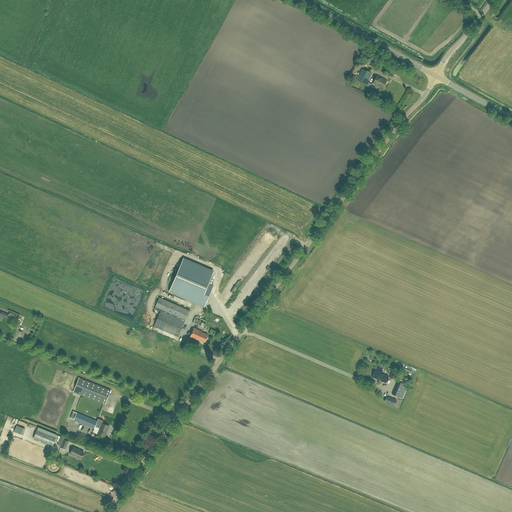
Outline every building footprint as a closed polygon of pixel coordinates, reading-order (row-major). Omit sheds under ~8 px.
[(372,74),(362,69),(356,80),(366,85),(372,74)] [(386,81),(377,75),(373,84),(382,89),(386,81)] [(286,243),(290,237),(286,233),(281,239),(286,243)] [(205,294),(214,270),(183,258),(170,294),(205,307),(209,296),(205,294)] [(190,311),(160,298),(155,307),(161,310),(154,327),(178,337),(190,311)] [(206,321),(196,316),(193,323),(203,328),(206,321)] [(202,332),(194,328),(190,338),(195,340),(196,339),(204,343),(208,336),(202,333),(202,332)] [(381,369),(379,368),(377,369),(376,371),(375,370),(372,377),(378,380),(381,381),(382,381),(385,382),(388,376),(381,373),(382,371),(381,369)] [(397,373),(392,371),(389,378),(394,380),(397,373)] [(110,391),(78,378),(72,392),(104,405),(110,391)] [(403,384),(397,382),(392,395),(401,398),(406,386),(402,384),(403,384)] [(396,400),(386,396),(384,402),(394,406),(396,400)] [(97,422),(73,412),(70,418),(74,420),(73,420),(94,429),(95,427),(99,429),(97,435),(104,438),(109,426),(101,423),(101,424),(96,422),(97,422)] [(15,431),(22,434),(24,428),(17,425),(15,431)] [(57,435),(44,430),(43,433),(37,430),(34,439),(53,446),(57,435)] [(64,439),(61,437),(57,445),(60,447),(65,450),(69,442),(64,439)] [(83,453),(72,448),(70,454),(80,459),(83,453)]
